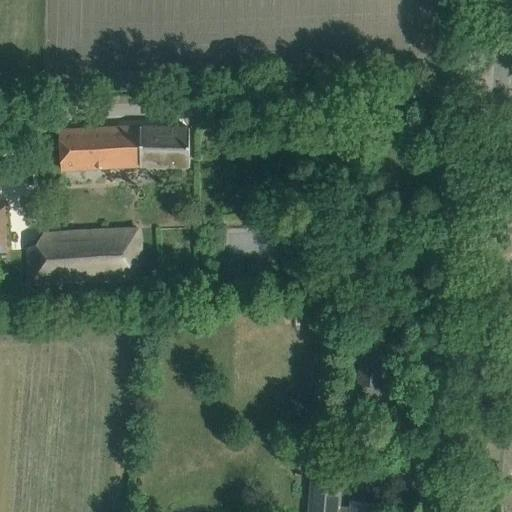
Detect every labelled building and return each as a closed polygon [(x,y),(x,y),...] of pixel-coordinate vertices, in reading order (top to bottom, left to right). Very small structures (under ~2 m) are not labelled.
[(189,169),(189,148),(190,128),(141,127),(59,131),(60,151),(52,151),(53,169),(60,169),(60,174),(189,169)] [(5,202),(0,202),(0,252),(8,252),(5,202)] [(42,251),(27,252),(27,284),(139,282),(138,231),(42,233),(42,251)] [(235,275),(227,275),(228,286),(236,286),(236,289),(252,289),(251,273),(235,274),(235,275)] [(384,370),(386,346),(364,344),(363,368),(384,370)] [(341,476),(321,474),(314,473),(310,511),(384,511),(385,504),(353,502),(352,507),(338,506),(341,476)]
